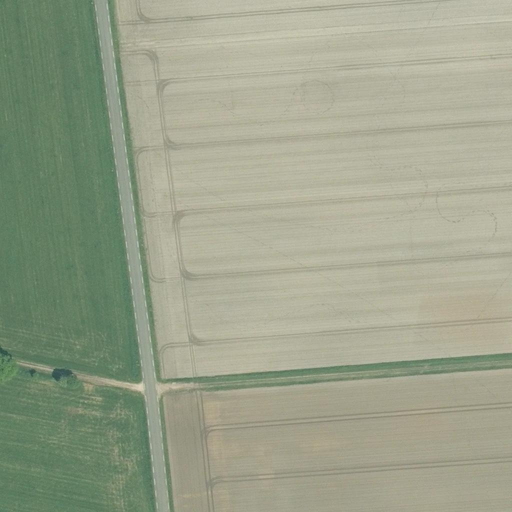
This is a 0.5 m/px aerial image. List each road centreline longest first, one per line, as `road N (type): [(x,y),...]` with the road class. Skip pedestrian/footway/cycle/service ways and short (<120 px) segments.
road 1 (primary): [(161,511),(99,0)]
road 2 (track): [(0,362),(149,390),(511,363)]
